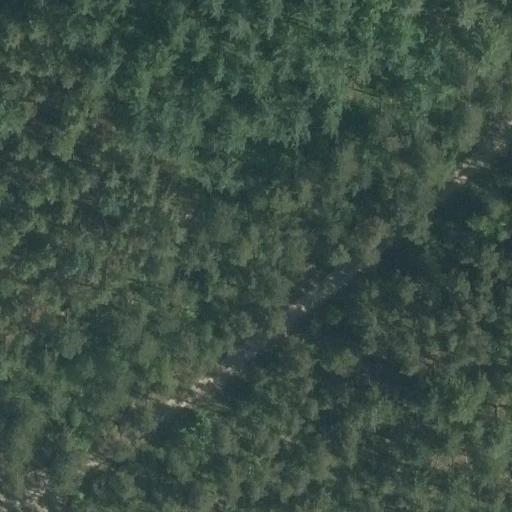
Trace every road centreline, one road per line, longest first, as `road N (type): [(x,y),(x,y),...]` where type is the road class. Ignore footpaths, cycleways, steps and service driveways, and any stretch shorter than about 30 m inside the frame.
road 1 (track): [(14,511),(277,339),(511,137)]
road 2 (track): [(277,339),(511,361)]
